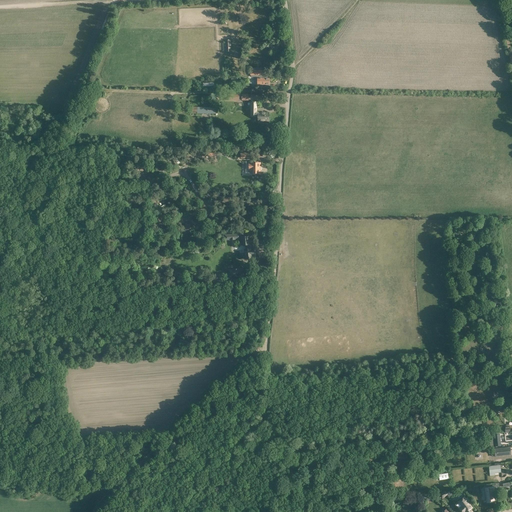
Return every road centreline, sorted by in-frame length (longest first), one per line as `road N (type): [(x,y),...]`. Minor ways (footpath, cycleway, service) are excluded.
road 1 (unclassified): [(265,347),(293,67),(285,0)]
road 2 (track): [(265,347),(155,446),(99,511)]
road 3 (track): [(78,89),(290,91)]
road 4 (track): [(265,347),(278,511)]
